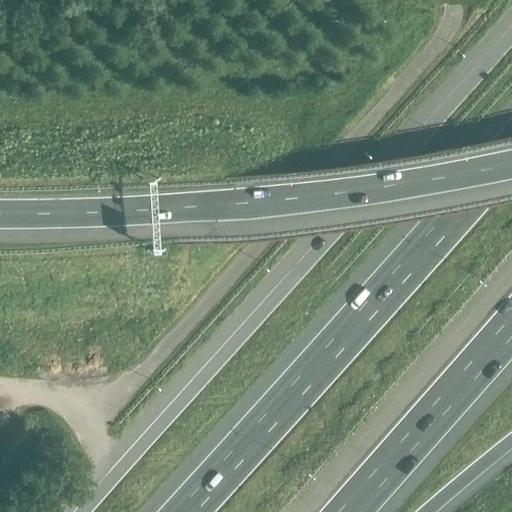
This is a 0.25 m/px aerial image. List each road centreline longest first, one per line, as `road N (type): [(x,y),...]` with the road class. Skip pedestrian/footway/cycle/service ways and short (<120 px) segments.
road 1 (motorway): [(511,36),(83,511)]
road 2 (motorway): [(0,216),(296,198),(511,161)]
road 3 (motorway): [(511,145),(184,511)]
road 4 (motorway): [(350,511),(511,328)]
